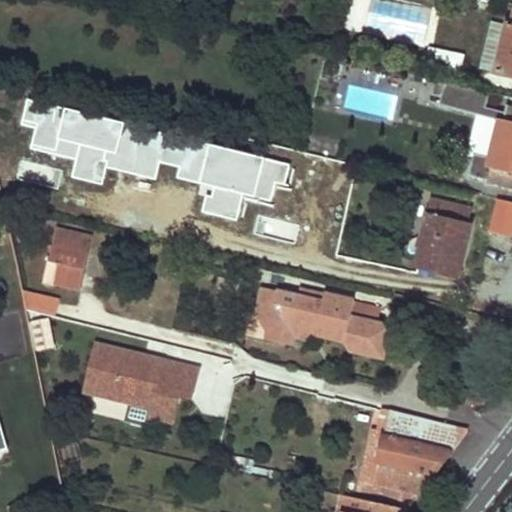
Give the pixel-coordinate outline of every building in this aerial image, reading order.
[(511,77),(511,17),(510,26),(509,25),(497,74),(511,77)] [(428,47),(425,61),(459,71),(463,56),(428,47)] [(438,94),(441,84),(423,80),(421,91),(438,95),(438,94)] [(438,94),(475,102),(477,92),(467,89),(441,84),(438,94)] [(477,92),(475,102),(485,104),(487,94),(477,92)] [(511,107),(506,107),(488,182),(511,188),(511,107)] [(287,151),(34,118),(29,156),(67,160),(64,178),(202,195),(280,205),(287,151)] [(444,174),(441,186),(463,191),(466,179),(444,174)] [(457,278),(469,226),(465,225),(469,210),(432,201),(416,268),(457,278)] [(511,230),(511,229),(511,204),(499,202),(495,227),(511,230)] [(45,246),(42,262),(52,264),(48,285),(73,290),(80,253),(45,246)] [(277,292),(264,289),(257,316),(274,305),(277,292)] [(351,352),(384,359),(389,336),(382,325),(351,317),(355,301),(301,289),(299,297),(277,292),(274,305),(257,316),(269,333),(286,322),(297,339),(311,342),(312,335),(314,329),(327,332),(326,339),(346,343),(351,352)] [(52,315),(57,300),(31,293),(27,309),(52,315)] [(269,333),(267,340),(295,347),(297,339),(286,322),(269,333)] [(327,332),(314,329),(312,335),(326,339),(327,332)] [(175,419),(178,400),(193,403),(201,365),(91,343),(80,400),(175,419)] [(382,411),(378,432),(385,433),(389,413),(382,411)] [(389,413),(385,433),(378,432),(373,430),(361,482),(375,484),(375,485),(419,495),(467,432),(466,431),(389,413)] [(0,458),(10,456),(0,422),(0,458)] [(405,511),(407,510),(406,509),(342,496),(338,511),(405,511)]
